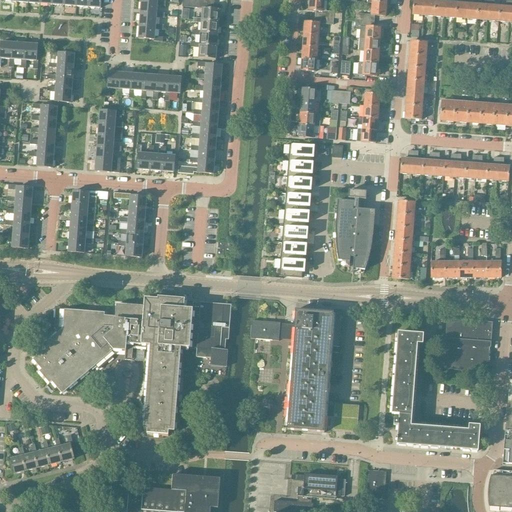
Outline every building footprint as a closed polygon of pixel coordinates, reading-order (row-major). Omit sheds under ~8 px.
[(88,0),(88,7),(100,8),(100,0),(88,0)] [(202,8),(202,19),(201,20),(219,22),(220,10),(214,9),(208,9),(208,0),(202,0),(202,8)] [(316,11),(315,17),(333,19),(334,12),(323,11),(323,0),(310,0),(310,5),(309,6),(309,11),(316,11)] [(413,0),(412,16),(424,16),(424,0),(419,0),(417,0),(413,0)] [(424,0),(424,16),(434,17),(435,2),(435,1),(430,1),(429,0),(424,0)] [(435,2),(434,17),(445,18),(446,0),(441,0),(441,2),(435,1),(435,2)] [(446,0),(445,18),(456,19),(457,3),(451,3),(451,0),(446,0)] [(457,3),(456,19),(467,19),(467,0),(462,0),(462,4),(457,3)] [(467,0),(467,19),(477,20),(478,5),(473,5),(473,0),(467,0)] [(478,5),(477,20),(488,21),(489,0),(484,0),(484,5),(478,5)] [(489,0),(488,21),(499,22),(500,7),(494,6),(494,0),(489,0)] [(500,7),(499,22),(509,22),(511,0),(506,0),(505,7),(500,7)] [(141,2),(140,14),(156,15),(156,17),(164,18),(165,13),(156,13),(157,5),(157,3),(141,2)] [(385,4),(372,3),(371,15),(371,16),(374,16),(385,17),(385,16),(385,10),(386,10),(386,5),(385,4)] [(140,14),(139,26),(155,27),(155,30),(163,30),(164,25),(155,25),(156,17),(156,15),(140,14)] [(304,34),(305,35),(318,36),(318,24),(333,25),(333,19),(315,17),(315,23),(305,22),(305,23),(305,29),(304,29),(304,34)] [(201,23),(201,31),(200,33),(218,34),(219,22),(201,20),(202,19),(193,18),(193,22),(201,23)] [(355,20),(355,27),(356,27),(356,30),(360,31),(360,39),(365,39),(379,40),(378,40),(379,33),(380,33),(380,28),(373,28),(374,22),(361,21),(355,20)] [(154,37),(155,30),(155,27),(139,26),(138,38),(153,40),(153,41),(162,42),(163,37),(154,37)] [(200,44),(199,44),(199,45),(217,47),(218,34),(200,33),(201,31),(192,30),(192,35),(200,35),(200,44)] [(303,46),(304,46),(317,47),(318,36),(305,35),(304,41),(303,41),(303,46)] [(360,40),(359,51),(365,51),(378,52),(378,46),(379,46),(379,40),(365,39),(365,40),(360,40)] [(0,50),(0,67),(0,68),(1,58),(10,59),(9,67),(13,68),(14,59),(15,43),(1,42),(1,50),(0,50)] [(410,42),(410,55),(428,56),(428,51),(426,51),(427,43),(410,42)] [(15,43),(14,59),(21,60),(21,68),(25,69),(26,60),(27,44),(15,43)] [(216,60),(217,47),(199,45),(199,44),(191,43),(191,47),(199,48),(198,58),(216,60)] [(27,44),(26,60),(33,61),(33,69),(37,70),(38,60),(36,60),(38,45),(27,44)] [(303,58),(303,59),(316,60),(317,47),(304,46),(303,53),(302,53),(302,58),(303,58)] [(50,59),(50,56),(58,56),(58,64),(74,65),(75,55),(59,54),(59,52),(50,51),(50,52),(44,51),(43,59),(50,59)] [(365,51),(364,63),(378,64),(377,64),(377,58),(378,58),(378,52),(365,51)] [(410,55),(408,69),(425,70),(425,62),(428,62),(428,56),(410,55)] [(315,71),(316,60),(303,59),(302,65),(301,65),(301,70),(315,71)] [(198,62),(198,66),(206,67),(205,75),(205,77),(221,78),(222,66),(207,65),(207,63),(198,62)] [(341,62),(340,74),(349,75),(350,62),(341,62)] [(57,68),(57,75),(73,77),(74,65),(58,64),(49,63),(49,68),(57,68)] [(359,64),(358,75),(363,76),(366,76),(377,77),(377,76),(376,76),(376,70),(377,70),(378,64),(364,63),(364,64),(359,64)] [(408,69),(408,81),(426,83),(426,77),(424,77),(425,70),(408,69)] [(106,87),(105,96),(110,96),(111,88),(118,89),(120,89),(122,73),(109,72),(107,87),(106,87)] [(118,89),(117,97),(119,97),(122,97),(123,89),(130,90),(132,90),(133,74),(122,73),(120,89),(118,89)] [(130,90),(129,98),(134,98),(134,90),(142,91),(144,91),(145,75),(133,74),(132,90),(130,90)] [(197,74),(197,79),(205,79),(204,87),(204,89),(220,90),(221,78),(205,77),(205,75),(197,74)] [(56,80),(56,88),(72,89),(73,77),(57,75),(49,75),(48,80),(56,80)] [(142,91),(141,99),(146,99),(147,91),(154,92),(156,92),(158,76),(145,75),(144,91),(142,91)] [(154,92),(153,100),(158,100),(158,92),(166,93),(165,93),(166,92),(169,93),(170,76),(158,76),(156,92),(154,92)] [(165,93),(165,101),(170,101),(171,93),(180,94),(181,77),(170,76),(169,93),(166,92),(165,93)] [(408,81),(407,94),(423,95),(423,87),(426,88),(426,83),(408,81)] [(196,86),(196,90),(204,91),(203,98),(203,101),(219,102),(220,90),(204,89),(204,87),(196,86)] [(55,92),(54,102),(71,103),(72,89),(56,88),(48,87),(47,92),(55,92)] [(0,101),(0,94),(8,95),(8,90),(0,89),(0,101)] [(302,96),(301,101),(315,102),(316,90),(302,89),(302,90),(303,90),(303,96),(302,96)] [(348,93),(334,91),(331,92),(331,103),(339,104),(349,105),(350,93),(348,93)] [(365,94),(364,106),(378,107),(377,107),(378,100),(379,100),(379,95),(365,94)] [(407,94),(405,106),(424,107),(424,102),(422,102),(423,95),(407,94)] [(195,98),(195,103),(203,103),(202,110),(202,113),(218,114),(219,102),(203,101),(203,98),(203,99),(195,98)] [(301,108),(301,113),(314,114),(315,102),(301,101),(301,102),(302,102),(302,108),(301,108)] [(41,109),(41,116),(40,119),(57,120),(58,108),(42,107),(42,105),(33,104),(33,108),(41,109)] [(454,120),(457,121),(458,105),(441,104),(440,121),(441,121),(441,119),(446,120),(446,122),(454,123),(454,120)] [(458,105),(457,121),(459,121),(459,123),(467,124),(468,121),(470,122),(471,106),(458,105)] [(364,106),(363,118),(358,118),(377,119),(376,119),(377,112),(378,112),(378,107),(364,106)] [(405,119),(414,120),(421,120),(421,112),(424,112),(424,107),(405,106),(405,119)] [(471,106),(470,122),(473,122),(473,124),(480,125),(480,122),(483,123),(484,107),(471,106)] [(484,107),(483,123),(486,123),(486,125),(493,126),(493,123),(496,124),(497,108),(484,107)] [(511,109),(497,108),(496,124),(499,124),(499,126),(511,127),(511,109)] [(194,113),(194,114),(202,115),(201,122),(201,125),(217,126),(218,114),(202,113),(202,110),(194,110),(194,113)] [(100,111),(99,123),(115,124),(115,122),(116,115),(124,115),(125,111),(116,111),(115,112),(100,111)] [(300,120),(300,125),(314,126),(320,127),(321,115),(314,114),(301,113),(301,120),(300,120)] [(40,121),(40,129),(40,131),(56,132),(57,120),(40,119),(41,116),(32,116),(32,121),(40,121)] [(362,126),(362,130),(376,131),(375,131),(376,124),(377,124),(377,119),(358,118),(357,125),(362,126)] [(99,123),(98,135),(114,136),(114,134),(115,127),(123,128),(124,123),(115,122),(115,124),(99,123)] [(193,122),(193,127),(201,127),(200,134),(200,137),(216,139),(217,126),(201,125),(201,122),(193,122)] [(299,132),(299,137),(313,139),(317,139),(318,134),(313,134),(314,126),(300,125),(300,132),(299,132)] [(39,140),(38,140),(39,141),(39,143),(55,144),(56,132),(40,131),(40,129),(31,128),(31,133),(39,133),(39,140)] [(356,142),(361,143),(375,144),(375,142),(374,142),(375,136),(376,136),(376,131),(362,130),(357,130),(356,142)] [(98,135),(97,147),(113,148),(113,146),(114,139),(122,139),(123,135),(114,134),(114,136),(98,135)] [(192,134),(192,139),(200,139),(199,147),(199,149),(215,150),(216,139),(200,137),(200,134),(192,134)] [(38,145),(38,152),(38,155),(54,157),(55,144),(39,143),(39,141),(38,140),(30,140),(30,144),(38,145)] [(137,169),(150,171),(151,154),(149,154),(141,154),(142,145),(137,145),(136,154),(138,154),(137,169)] [(289,145),(288,162),(311,163),(311,157),(314,158),(314,147),(289,145)] [(97,147),(96,159),(112,160),(112,158),(113,158),(113,151),(121,152),(121,149),(122,147),(113,146),(113,148),(97,147)] [(151,154),(150,171),(162,172),(163,155),(161,155),(153,155),(154,146),(149,146),(149,154),(151,154)] [(191,146),(191,151),(199,151),(198,159),(198,161),(214,162),(215,150),(199,149),(199,147),(191,146)] [(332,158),(342,159),(343,147),(333,146),(332,158)] [(163,155),(162,172),(174,172),(175,156),(165,156),(166,147),(161,147),(161,155),(163,155)] [(402,159),(401,174),(412,175),(413,152),(409,151),(407,159),(402,159)] [(37,157),(37,165),(37,167),(53,168),(54,157),(38,155),(38,152),(29,152),(29,157),(37,157)] [(413,152),(412,175),(423,176),(424,161),(418,160),(418,152),(413,152)] [(424,161),(423,176),(433,176),(435,153),(430,153),(429,161),(424,161)] [(435,153),(433,176),(444,177),(445,162),(439,162),(439,154),(435,153)] [(445,162),(444,177),(455,178),(456,155),(451,155),(450,163),(445,162)] [(456,155),(455,178),(466,179),(466,164),(461,163),(460,155),(456,155)] [(466,164),(466,179),(476,180),(478,157),(473,156),(471,164),(466,164)] [(478,157),(476,180),(487,181),(488,165),(482,165),(482,157),(478,157)] [(96,159),(95,171),(120,173),(121,159),(112,158),(113,158),(112,158),(112,160),(96,159)] [(179,173),(179,174),(194,175),(194,174),(194,173),(197,173),(214,174),(214,162),(198,161),(198,159),(190,158),(190,163),(198,163),(198,169),(194,168),(179,167),(179,173)] [(488,165),(487,181),(498,181),(499,158),(494,158),(493,166),(488,165)] [(499,158),(498,181),(508,182),(509,167),(504,167),(504,159),(499,158)] [(288,162),(287,178),(310,180),(310,174),(312,174),(313,163),(311,163),(288,162)] [(287,178),(285,194),(308,196),(309,191),(311,191),(312,180),(310,180),(287,178)] [(16,197),(15,197),(15,200),(32,201),(33,188),(17,187),(18,186),(8,185),(8,189),(16,190),(16,197)] [(73,192),(72,204),(88,205),(88,203),(89,196),(97,196),(97,192),(88,191),(88,193),(73,192)] [(354,269),(365,270),(367,263),(369,256),(371,249),(368,248),(368,243),(372,243),(373,237),(373,230),(374,223),(375,211),(365,210),(366,192),(349,191),(348,198),(354,199),(354,202),(337,200),(336,214),(340,214),(340,220),(336,219),(335,227),(335,233),(339,233),(338,239),(336,239),(336,247),(337,254),(338,261),(349,262),(349,263),(350,263),(350,257),(354,258),(353,271),(354,269)] [(130,199),(129,206),(129,209),(146,210),(146,198),(131,196),(131,195),(114,193),(114,198),(130,199)] [(285,194),(284,211),(307,212),(307,207),(310,207),(311,196),(308,196),(285,194)] [(15,209),(14,209),(14,212),(31,213),(32,201),(15,200),(15,197),(8,197),(7,201),(15,202),(15,209)] [(398,202),(397,215),(415,216),(416,216),(416,212),(414,211),(415,203),(398,202)] [(72,204),(71,216),(87,217),(87,215),(88,208),(96,208),(96,204),(88,203),(88,205),(72,204)] [(129,211),(128,218),(128,220),(145,222),(146,210),(129,209),(129,206),(121,206),(121,210),(129,211)] [(14,222),(13,222),(14,223),(30,225),(31,213),(14,212),(14,209),(7,209),(6,214),(14,214),(14,222)] [(284,211),(283,227),(306,229),(306,223),(308,223),(309,213),(307,212),(284,211)] [(71,216),(70,228),(86,229),(86,227),(87,220),(95,220),(96,216),(87,215),(87,217),(71,216)] [(397,215),(396,228),(412,230),(413,230),(413,221),(415,221),(416,216),(415,216),(397,215)] [(128,230),(127,230),(127,232),(144,233),(145,222),(128,220),(128,218),(120,217),(120,222),(128,223),(128,230)] [(13,234),(13,236),(29,237),(30,225),(14,223),(13,222),(6,221),(5,225),(13,226),(13,234)] [(70,228),(69,240),(85,242),(85,239),(86,232),(94,232),(95,228),(86,227),(86,229),(70,228)] [(283,227),(282,243),(304,245),(305,240),(307,240),(308,229),(306,229),(283,227)] [(396,228),(395,241),(413,242),(414,242),(414,237),(412,236),(413,230),(412,230),(396,228)] [(127,235),(127,242),(126,244),(143,245),(144,233),(127,232),(127,230),(119,230),(119,234),(127,235)] [(28,249),(29,237),(13,236),(13,234),(5,233),(4,237),(13,238),(12,248),(28,249)] [(69,240),(68,252),(84,254),(85,244),(93,244),(93,240),(85,239),(85,242),(69,240)] [(126,247),(125,257),(142,258),(143,245),(126,244),(127,242),(118,241),(118,246),(126,247)] [(395,241),(394,254),(410,255),(411,255),(411,247),(413,246),(414,242),(413,242),(395,241)] [(282,243),(280,260),(303,261),(304,256),(306,256),(307,245),(304,245),(282,243)] [(431,263),(431,279),(445,279),(445,263),(445,249),(440,249),(440,263),(431,263)] [(394,254),(393,266),(412,267),(412,262),(410,261),(411,255),(410,255),(394,254)] [(302,278),(302,272),(305,272),(305,262),(303,261),(280,260),(279,276),(302,278)] [(501,262),(486,263),(487,278),(501,278),(501,262)] [(445,263),(445,279),(459,279),(459,263),(454,263),(445,263)] [(467,263),(459,263),(459,279),(473,278),(473,263),(467,263)] [(473,263),(473,278),(487,278),(486,263),(473,263)] [(392,279),(402,279),(409,280),(409,272),(411,272),(412,267),(393,266),(392,279)] [(39,355),(33,360),(42,370),(39,372),(50,384),(52,382),(63,395),(96,366),(99,370),(104,366),(113,358),(110,354),(114,351),(126,352),(125,354),(133,354),(133,347),(150,349),(144,430),(153,430),(152,435),(169,436),(169,432),(175,432),(177,394),(179,394),(181,371),(179,371),(181,349),(197,350),(196,358),(211,359),(210,366),(226,368),(228,351),(225,351),(226,340),(229,340),(231,306),(145,299),(144,307),(116,305),(115,317),(108,317),(105,317),(105,314),(56,310),(55,328),(59,333),(37,352),(39,355)] [(252,321),(250,339),(255,339),(257,339),(257,338),(271,339),(272,339),(271,340),(279,341),(279,339),(293,340),(293,343),(295,343),(295,344),(294,348),(293,348),(292,356),(294,357),(293,362),(292,362),(291,370),(293,370),(292,376),(291,376),(290,384),(292,384),(291,389),(290,389),(289,398),(291,398),(290,403),(289,402),(288,411),(290,411),(289,416),(288,416),(287,430),(301,431),(308,432),(324,433),(325,428),(329,429),(333,429),(332,431),(335,431),(340,432),(342,432),(357,433),(358,419),(359,406),(348,405),(339,404),(334,404),(333,417),(333,418),(325,417),(331,340),(330,340),(330,335),(331,335),(332,327),(331,327),(331,321),(333,321),(333,314),(314,312),(295,311),(294,328),(289,328),(290,323),(285,323),(284,323),(284,327),(280,327),(280,323),(258,321),(252,321)] [(487,372),(491,324),(447,320),(443,369),(473,371),(487,372)] [(399,415),(398,427),(397,438),(395,438),(395,441),(397,441),(396,445),(477,451),(479,426),(469,426),(468,431),(411,427),(411,423),(417,344),(422,344),(423,335),(398,333),(398,335),(400,335),(400,342),(397,342),(396,357),(399,357),(398,364),(396,364),(395,367),(398,367),(397,374),(395,374),(394,389),(396,389),(396,396),(393,396),(393,399),(395,399),(395,406),(392,406),(392,414),(399,415)] [(505,430),(502,466),(511,466),(511,430),(509,431),(507,431),(505,430)] [(175,441),(184,451),(195,441),(186,431),(175,441)] [(59,447),(63,462),(75,459),(71,445),(73,444),(71,436),(67,437),(69,445),(61,447),(59,447)] [(47,451),(51,465),(63,462),(59,447),(61,447),(59,439),(55,440),(57,448),(49,450),(47,451)] [(35,453),(39,468),(51,465),(47,451),(49,450),(47,442),(43,443),(45,451),(37,453),(35,453)] [(23,456),(27,471),(39,468),(35,453),(37,453),(35,445),(31,446),(33,454),(25,456),(23,456)] [(11,460),(14,475),(27,471),(23,456),(25,456),(23,448),(19,449),(21,457),(11,460)] [(489,507),(490,511),(494,511),(511,511),(511,471),(494,470),(492,475),(490,479),(489,484),(488,488),(488,493),(488,498),(488,503),(489,507)] [(368,471),(366,498),(366,499),(384,500),(384,494),(387,494),(388,485),(385,485),(386,473),(368,471)] [(312,511),(313,504),(311,504),(311,498),(314,498),(336,500),(336,496),(344,497),(346,481),(337,480),(337,478),(304,475),(304,487),(301,486),(301,489),(298,488),(297,503),(275,501),(273,511),(312,511)] [(114,486),(111,511),(210,511),(211,508),(218,509),(218,508),(220,479),(187,477),(183,476),(173,476),(172,491),(143,489),(143,491),(129,490),(129,488),(114,486)]
